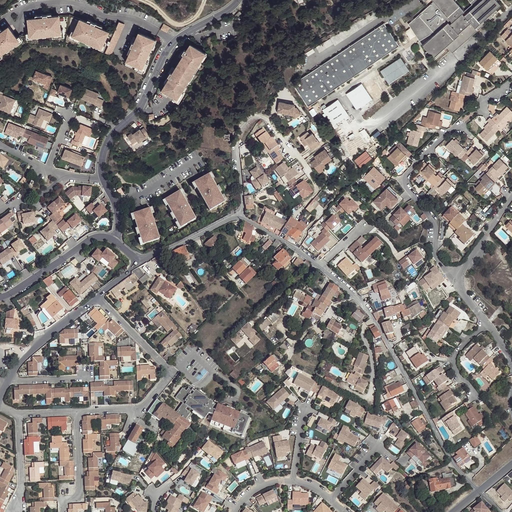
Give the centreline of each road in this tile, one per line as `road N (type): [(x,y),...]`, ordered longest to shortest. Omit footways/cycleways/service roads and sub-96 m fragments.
road 1 (residential): [(479,490),(453,466),(370,313),(320,266),(239,217)]
road 2 (residential): [(511,81),(404,177),(431,217),(434,251),(454,280)]
road 3 (residential): [(174,41),(142,102),(105,148),(101,175),(117,211),(115,241)]
road 4 (residential): [(0,394),(25,355),(137,262)]
road 5 (residential): [(115,241),(89,239),(0,297)]
road 6 (residential): [(344,511),(317,488),(292,481),(262,485),(236,511)]
